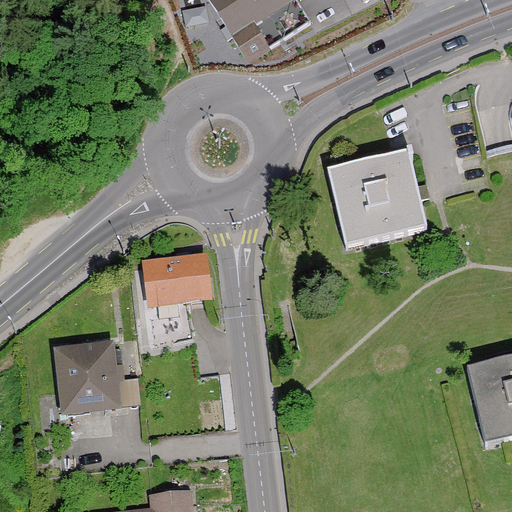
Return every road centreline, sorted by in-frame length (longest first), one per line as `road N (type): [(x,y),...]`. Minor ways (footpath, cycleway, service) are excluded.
road 1 (residential): [(235,201),(264,511)]
road 2 (secondary): [(275,141),(343,94),(511,20)]
road 3 (secondary): [(493,0),(253,104)]
road 4 (secondary): [(0,306),(87,230),(172,173)]
road 5 (secondary): [(253,104),(222,94),(183,108),(166,145),(172,173)]
